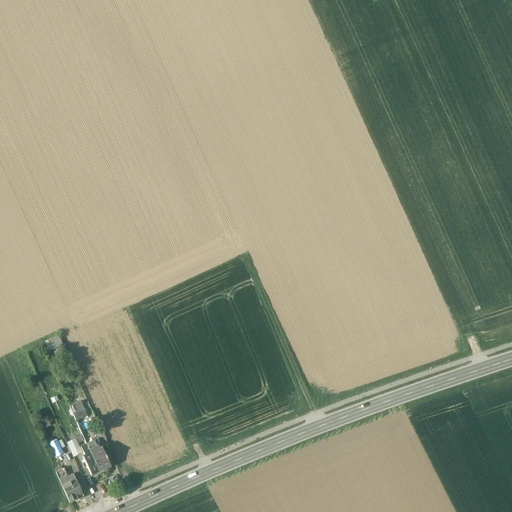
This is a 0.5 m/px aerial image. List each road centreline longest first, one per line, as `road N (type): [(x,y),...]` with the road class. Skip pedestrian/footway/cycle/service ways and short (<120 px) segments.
road 1 (secondary): [(123,511),(320,427),(511,360)]
road 2 (track): [(320,427),(246,257)]
